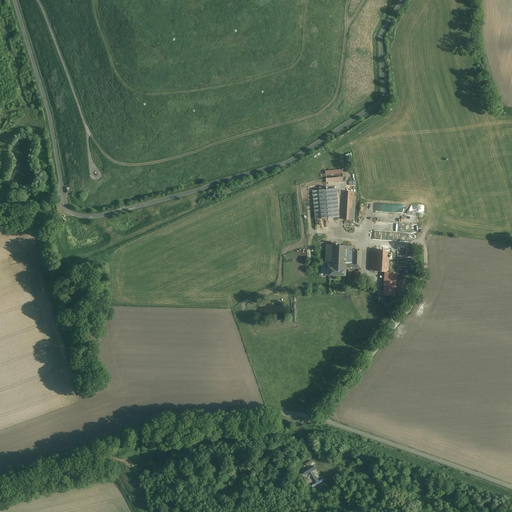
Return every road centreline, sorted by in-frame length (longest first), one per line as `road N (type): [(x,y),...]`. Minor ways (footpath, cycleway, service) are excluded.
road 1 (unclassified): [(511,487),(314,415),(249,409),(158,420),(0,479)]
road 2 (track): [(348,0),(339,83),(313,116),(126,165),(103,152),(85,126)]
road 3 (track): [(308,0),(294,66),(167,94),(133,92),(122,82),(94,0)]
